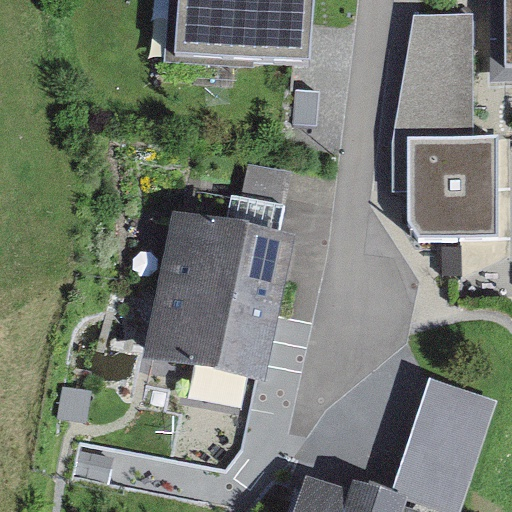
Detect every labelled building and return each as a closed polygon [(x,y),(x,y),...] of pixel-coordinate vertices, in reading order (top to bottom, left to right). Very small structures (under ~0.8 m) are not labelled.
[(311,1),(298,0),(183,0),(178,63),(305,73),(311,1)] [(511,134),(414,137),(416,238),(458,237),(459,296),(511,294),(511,134)] [(265,323),(279,253),(178,233),(164,303),(265,323)] [(250,394),(265,323),(164,303),(150,374),(250,394)] [(365,511),(311,494),(304,511),(365,511)]
